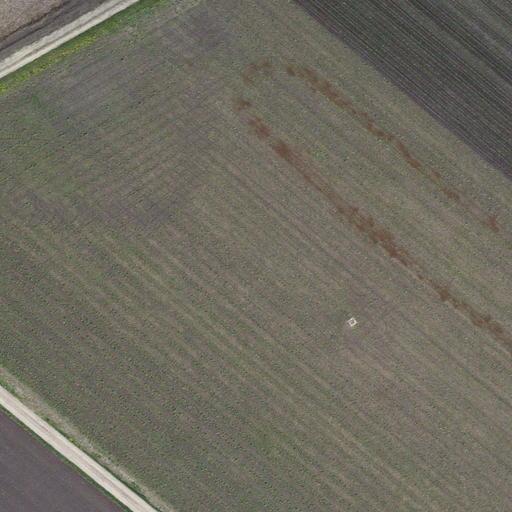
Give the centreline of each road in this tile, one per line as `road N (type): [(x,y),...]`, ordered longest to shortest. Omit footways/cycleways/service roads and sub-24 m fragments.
road 1 (track): [(143,511),(0,391)]
road 2 (track): [(0,69),(125,0)]
